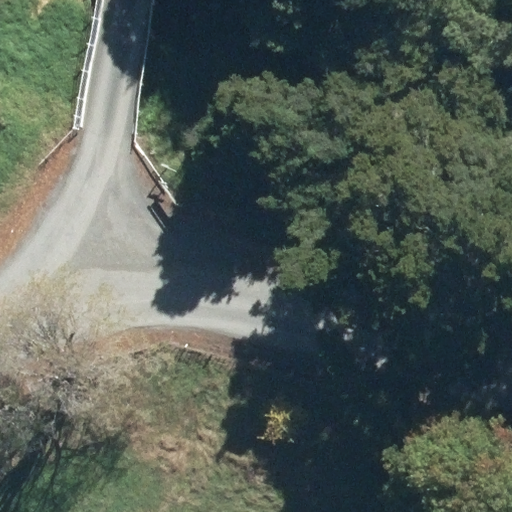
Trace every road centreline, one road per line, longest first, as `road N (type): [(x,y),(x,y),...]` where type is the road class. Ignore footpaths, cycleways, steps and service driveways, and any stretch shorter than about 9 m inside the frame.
road 1 (residential): [(157,0),(178,118),(511,313)]
road 2 (unclassified): [(0,271),(22,251),(99,116),(126,0)]
